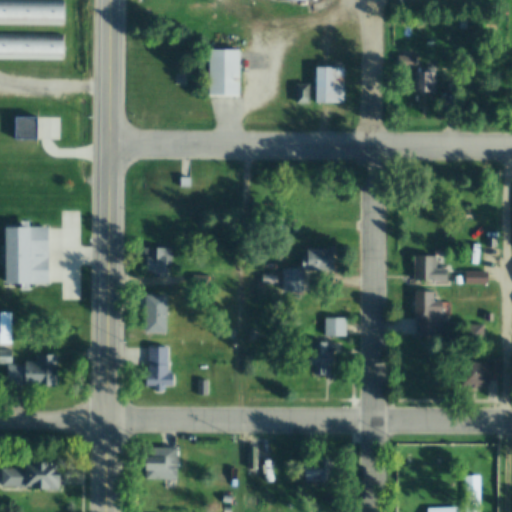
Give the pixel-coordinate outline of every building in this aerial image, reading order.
[(0,0),(64,0),(64,24),(0,23),(0,0)] [(0,33),(64,34),(64,59),(0,58),(0,33)] [(245,50),(245,98),(214,98),(214,50),(245,50)] [(417,56),(417,67),(400,68),(400,56),(417,56)] [(319,68),(346,68),(346,104),(319,104),(319,68)] [(437,72),(437,93),(422,93),(422,72),(437,72)] [(298,84),(311,84),(312,104),(298,104),(298,84)] [(15,118),(37,118),(37,140),(15,140),(15,118)] [(185,178),(195,178),(195,189),(185,189),(185,178)] [(283,195),(339,195),(339,206),(283,206),(283,195)] [(5,228),(46,228),(46,285),(5,285),(5,228)] [(147,249),(169,249),(169,278),(155,278),(155,272),(151,272),(151,257),(147,257),(147,249)] [(335,251),(335,271),(311,271),(311,251),(335,251)] [(450,270),(450,282),(417,282),(417,257),(438,257),(438,270),(450,270)] [(284,270),(308,270),(308,294),(284,294),(284,270)] [(467,273),(489,273),(489,284),(467,285),(467,273)] [(210,276),(210,286),(193,286),(193,277),(210,276)] [(264,277),(280,277),(280,285),(264,285),(264,277)] [(437,293),(437,303),(445,303),(445,324),(445,336),(420,336),(420,316),(419,316),(419,293),(431,293),(437,293)] [(170,333),(148,333),(148,296),(170,296),(170,333)] [(0,313),(12,313),(12,347),(0,347),(0,313)] [(464,326),(486,326),(486,342),(464,342),(464,326)] [(216,328),(226,328),(226,337),(216,337),(216,328)] [(331,343),(331,353),(336,353),(336,375),(318,375),(317,344),(331,343)] [(214,344),(232,344),(232,352),(214,352),(214,344)] [(151,375),(151,348),(170,348),(170,375),(174,375),(174,386),(164,386),(164,391),(156,391),(156,386),(147,386),(146,375),(151,375)] [(0,351),(12,351),(12,364),(0,364),(0,351)] [(39,386),(8,386),(8,366),(26,365),(26,362),(39,362),(39,356),(58,356),(58,388),(39,388),(39,386)] [(502,363),(502,381),(493,381),(493,386),(464,386),(464,363),(502,363)] [(199,381),(209,381),(209,396),(199,396),(199,381)] [(248,381),(260,381),(260,396),(249,396),(248,381)] [(180,448),(180,473),(147,473),(147,449),(180,448)] [(307,482),(307,461),(337,460),(337,482),(307,482)] [(3,471),(28,471),(28,465),(61,465),(61,488),(4,489),(3,471)] [(466,511),(466,476),(483,476),(483,511),(466,511)]
